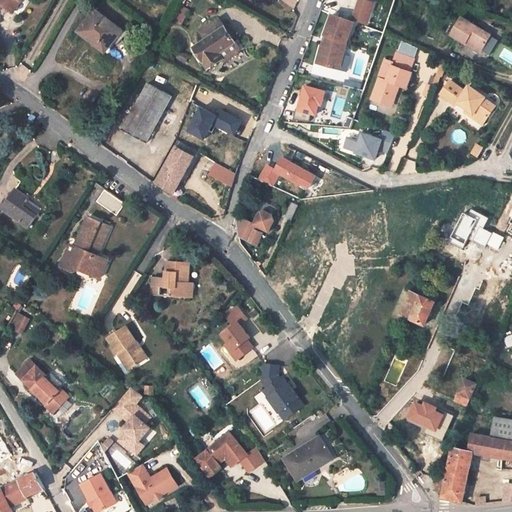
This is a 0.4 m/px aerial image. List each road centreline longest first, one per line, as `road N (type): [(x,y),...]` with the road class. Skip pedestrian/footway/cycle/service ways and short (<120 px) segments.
road 1 (residential): [(416,511),(404,477),(221,245)]
road 2 (residential): [(221,245),(0,86)]
road 3 (residential): [(490,169),(377,180),(265,122)]
road 4 (residential): [(221,245),(229,198),(265,122)]
road 5 (residential): [(265,122),(313,0)]
road 6 (residential): [(63,511),(0,402)]
